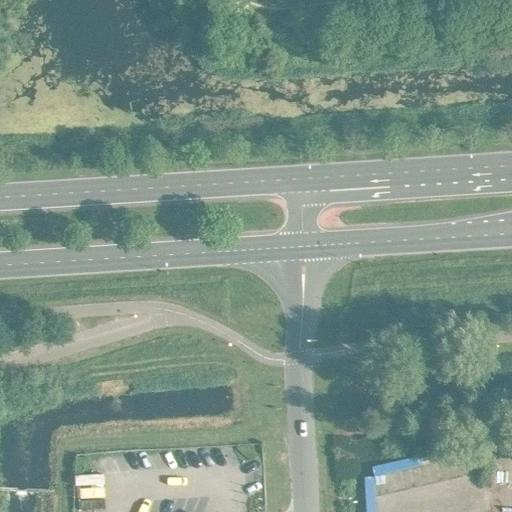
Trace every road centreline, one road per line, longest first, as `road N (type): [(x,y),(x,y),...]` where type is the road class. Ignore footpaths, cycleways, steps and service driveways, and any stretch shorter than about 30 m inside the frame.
road 1 (secondary): [(0,258),(301,242)]
road 2 (secondary): [(296,174),(0,193)]
road 3 (unclassified): [(311,511),(301,242)]
road 4 (secondary): [(511,160),(296,174)]
road 5 (secondary): [(301,242),(511,228)]
